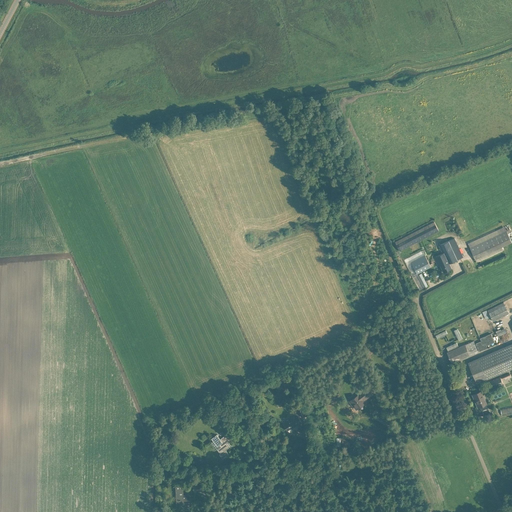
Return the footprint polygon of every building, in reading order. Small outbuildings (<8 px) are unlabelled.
[(395,242),(400,251),(436,232),(439,230),(434,222),(395,242)] [(474,258),(511,240),(507,231),(470,248),(474,258)] [(444,272),(452,268),(449,263),(463,256),(454,238),(440,244),(444,252),(434,257),(436,261),(438,260),(444,272)] [(404,260),(420,289),(428,285),(421,271),(431,266),(428,262),(422,250),(404,260)] [(492,318),(494,322),(511,315),(506,303),(484,313),(487,320),(492,318)] [(462,339),(458,328),(454,330),(459,340),(462,339)] [(437,339),(447,334),(446,330),(436,335),(437,339)] [(498,336),(501,342),(510,337),(507,331),(498,336)] [(481,341),(476,343),(479,351),(485,349),(484,346),(495,341),(491,333),(480,338),(481,341)] [(452,363),(470,355),(478,352),(474,341),(465,344),(447,352),(452,363)] [(448,351),(458,346),(457,342),(446,347),(448,351)] [(511,343),(469,362),(478,383),(511,368),(511,343)] [(489,389),(503,383),(500,377),(486,383),(489,389)] [(372,393),(369,389),(367,387),(359,393),(360,393),(351,400),(354,405),(353,406),(356,409),(364,403),(364,402),(365,401),(364,400),(372,393)] [(479,407),(484,405),(486,404),(480,391),(477,393),(472,395),(474,399),(475,398),(479,407),(478,407),(479,407)] [(301,407),(297,409),(301,416),(305,414),(301,407)] [(292,429),(291,428),(302,422),(298,416),(295,417),(294,416),(289,418),(290,420),(284,424),(287,430),(288,430),(288,431),(290,432),(292,430),(292,429)] [(219,454),(220,454),(223,458),(229,454),(228,453),(227,454),(225,450),(229,447),(230,446),(227,443),(234,438),(230,432),(221,438),(217,434),(212,438),(214,440),(212,441),(221,453),(219,454)] [(176,486),(177,500),(177,505),(183,504),(183,499),(186,499),(186,500),(190,500),(189,497),(189,495),(183,496),(182,486),(176,486)]
